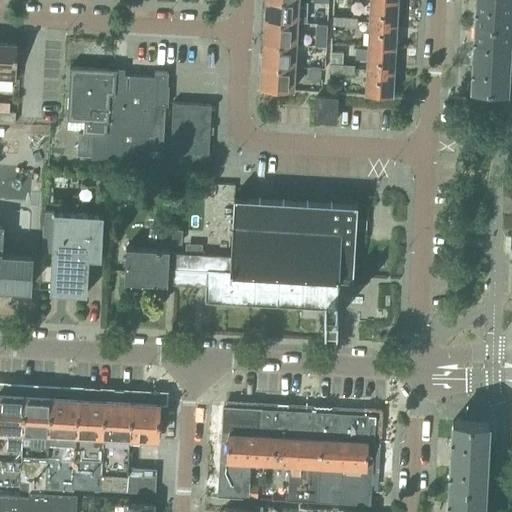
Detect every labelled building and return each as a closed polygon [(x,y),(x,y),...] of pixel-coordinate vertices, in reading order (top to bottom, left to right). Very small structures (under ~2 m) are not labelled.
[(266,0),(265,20),(298,22),(298,0),(266,0)] [(371,0),(370,22),(397,23),(398,0),(371,0)] [(511,0),(476,0),(476,22),(511,23),(511,0)] [(320,4),(320,13),(328,13),(329,5),(320,4)] [(333,24),(346,25),(346,16),(334,15),(333,24)] [(346,16),(346,25),(358,25),(358,17),(346,16)] [(265,20),(264,43),(296,45),(298,22),(265,20)] [(370,22),(369,45),(396,47),(397,23),(370,22)] [(511,23),(476,22),(472,86),(508,88),(511,23)] [(316,36),(316,45),(327,46),(327,37),(316,36)] [(0,41),(0,77),(17,78),(18,42),(0,41)] [(264,43),(263,64),(295,66),(296,45),(264,43)] [(369,45),(368,69),(394,70),(396,47),(369,45)] [(331,71),(343,72),(344,63),(331,62),(331,71)] [(344,63),(343,72),(355,72),(356,63),(344,63)] [(295,66),(263,64),(262,87),(294,89),(295,66)] [(68,116),(68,118),(85,119),(84,129),(80,129),(78,154),(92,154),(92,157),(149,160),(149,149),(164,149),(164,136),(166,103),(169,103),(169,101),(170,85),(169,85),(168,85),(169,71),(156,70),(155,75),(127,74),(125,74),(125,78),(121,78),(118,78),(118,68),(113,68),(71,65),(68,116)] [(321,67),(311,66),(310,79),(321,80),(321,67)] [(394,70),(368,69),(366,93),(393,94),(394,70)] [(316,96),(315,119),(336,121),(337,97),(316,96)] [(171,171),(208,173),(211,104),(174,102),(171,171)] [(0,109),(0,121),(16,122),(16,110),(0,109)] [(38,125),(37,141),(47,142),(48,125),(38,125)] [(127,160),(127,169),(138,169),(139,160),(127,160)] [(205,185),(187,185),(187,195),(205,195),(205,185)] [(34,189),(34,205),(44,206),(44,189),(34,189)] [(207,285),(206,300),(325,307),(324,314),(337,315),(339,278),(353,279),(356,227),(367,228),(367,226),(363,226),(363,219),(367,219),(367,218),(357,217),(358,201),(355,201),(355,204),(237,197),(237,195),(235,195),(231,255),(169,252),(169,248),(126,246),(124,280),(168,283),(169,275),(176,275),(175,283),(207,285)] [(46,210),(44,248),(53,249),(50,291),(87,293),(90,255),(90,252),(96,252),(98,214),(46,210)] [(0,285),(31,287),(32,254),(34,216),(0,214),(0,285)] [(157,228),(157,241),(182,243),(183,229),(157,228)] [(0,482),(20,484),(20,480),(24,399),(24,393),(0,391),(0,482)] [(30,481),(30,490),(47,491),(51,401),(51,395),(24,393),(24,399),(20,480),(30,481)] [(51,395),(51,401),(47,491),(73,492),(78,403),(78,396),(51,395)] [(78,396),(78,403),(73,492),(74,492),(74,487),(101,488),(106,398),(78,396)] [(133,400),(106,398),(101,488),(127,490),(129,466),(131,436),(133,400)] [(160,401),(133,400),(131,436),(158,438),(160,401)] [(250,483),(251,460),(253,433),(260,433),(262,407),(224,405),(218,495),(240,496),(241,483),(250,483)] [(251,460),(274,462),(275,434),(299,435),(300,409),(262,407),(260,433),(253,433),(251,460)] [(272,498),(318,500),(322,437),(337,437),(338,411),(300,409),(299,435),(275,434),(274,462),(272,498)] [(322,437),(318,500),(371,503),(376,413),(338,411),(337,437),(322,437)] [(453,420),(450,484),(485,486),(489,422),(453,420)] [(129,466),(127,490),(155,491),(157,468),(129,466)] [(241,483),(240,496),(249,496),(250,483),(241,483)] [(250,483),(249,496),(258,497),(258,484),(250,483)] [(450,484),(448,511),(483,511),(485,486),(450,484)] [(47,491),(30,490),(30,494),(0,492),(0,511),(76,511),(78,493),(73,493),(74,492),(73,492),(47,491)] [(125,501),(124,511),(154,511),(155,503),(125,501)]
